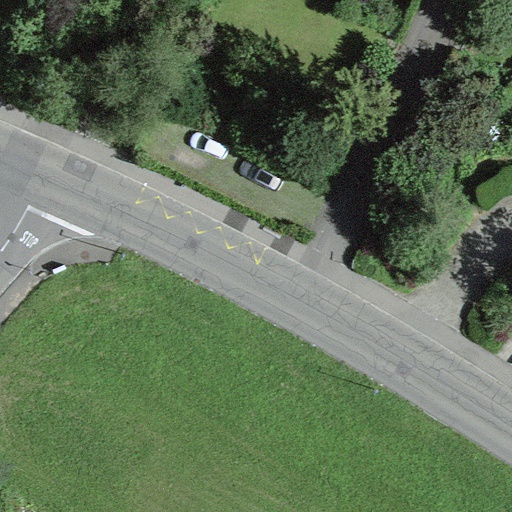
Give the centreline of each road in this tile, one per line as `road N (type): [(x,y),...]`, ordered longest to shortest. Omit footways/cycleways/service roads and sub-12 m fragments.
road 1 (tertiary): [(55,177),(407,348),(511,416)]
road 2 (unknown): [(333,311),(373,148),(439,0)]
